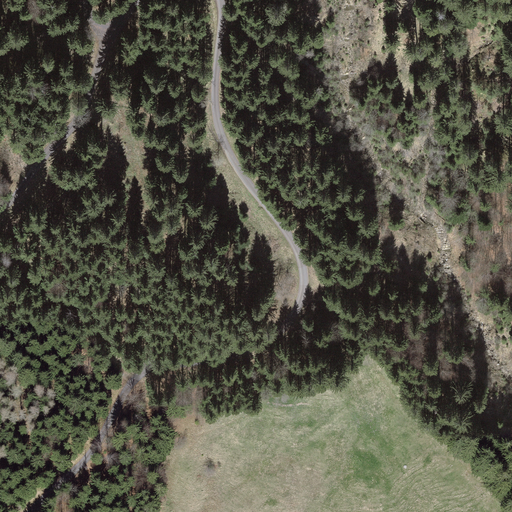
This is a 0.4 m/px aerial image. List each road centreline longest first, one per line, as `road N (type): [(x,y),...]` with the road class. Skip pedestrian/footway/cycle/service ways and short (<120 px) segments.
road 1 (track): [(32,511),(99,446),(121,395),(139,377),(224,359),(270,339),(296,309),(304,277),(296,249),(224,146),(215,102),(219,0)]
road 2 (track): [(116,27),(26,192),(0,209)]
